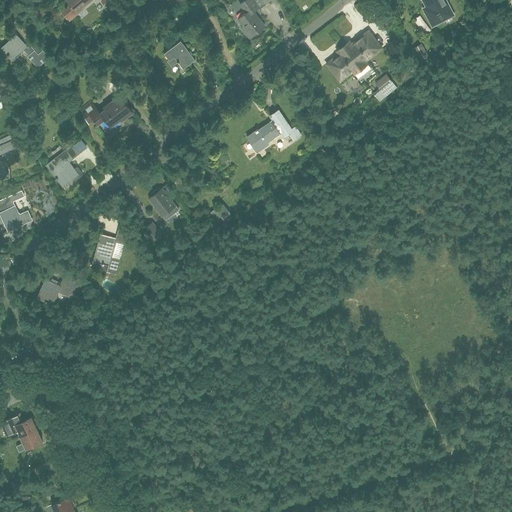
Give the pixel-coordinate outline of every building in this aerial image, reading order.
[(67,0),(73,7),(65,14),(70,20),(84,9),(82,6),(88,0),(67,0)] [(245,12),(237,19),(243,25),(241,27),(250,38),(265,25),(254,11),(259,7),(260,7),(267,0),(243,0),(239,4),(245,12)] [(453,17),(443,0),(421,0),(426,8),(423,10),(432,28),(453,17)] [(329,64),(341,79),(352,71),(354,73),(366,63),(364,60),(379,47),(368,33),(352,46),(349,43),(338,51),(341,55),(329,64)] [(34,39),(27,46),(16,34),(2,47),(13,59),(23,50),(38,67),(49,56),(34,39)] [(172,66),(178,61),(183,68),(195,59),(180,39),(164,52),(169,58),(167,60),(172,66)] [(427,56),(421,43),(413,47),(419,60),(427,56)] [(386,73),(375,82),(383,93),(388,89),(390,92),(397,86),(386,73)] [(55,90),(63,85),(59,79),(51,84),(55,90)] [(32,107),(27,96),(18,99),(23,111),(32,107)] [(97,125),(105,119),(111,126),(125,115),(126,116),(133,111),(121,96),(101,112),(91,100),(80,108),(88,124),(93,120),(97,125)] [(270,123),(269,122),(248,138),(256,151),(267,144),(265,142),(281,131),(285,136),(290,133),(294,139),(301,134),(295,126),(292,128),(278,109),(270,115),(274,121),(270,123)] [(0,139),(0,178),(8,174),(0,157),(0,153),(16,146),(10,134),(0,139)] [(60,144),(65,150),(71,145),(67,139),(60,144)] [(78,154),(72,146),(71,145),(65,150),(56,157),(46,165),(62,185),(72,178),(74,180),(75,180),(82,174),(82,173),(78,167),(77,166),(75,168),(69,161),(78,154)] [(152,195),(148,198),(157,208),(156,209),(161,216),(162,215),(166,219),(179,209),(175,205),(162,187),(159,190),(158,189),(156,189),(151,193),(151,194),(152,195)] [(11,194),(0,199),(0,211),(8,229),(32,219),(28,210),(20,213),(19,212),(18,212),(12,201),(24,195),(22,190),(11,194)] [(222,217),(226,221),(233,215),(222,202),(215,208),(222,217)] [(101,233),(94,261),(109,265),(107,271),(116,274),(120,259),(119,259),(124,242),(133,245),(138,225),(120,220),(115,237),(101,233)] [(162,233),(153,221),(142,229),(151,241),(162,233)] [(46,278),(37,296),(52,303),(58,291),(69,296),(73,288),(75,289),(79,291),(83,282),(80,275),(67,269),(64,276),(59,285),(46,278)] [(20,411),(1,421),(7,435),(17,431),(20,436),(37,428),(31,416),(24,419),(20,411)] [(37,428),(20,436),(23,442),(16,445),(19,451),(25,448),(43,440),(37,428)] [(51,504),(44,507),(46,511),(63,511),(73,507),(68,495),(51,503),(51,504)]
